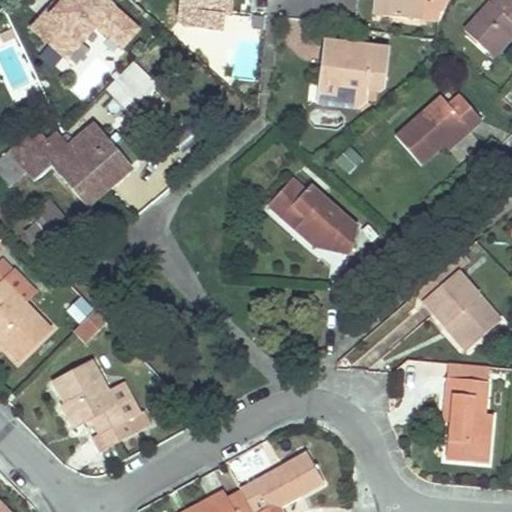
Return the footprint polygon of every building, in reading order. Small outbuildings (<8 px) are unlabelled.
[(23,0),(40,13),(27,29),(68,61),(92,29),(122,52),(143,25),(110,0),(23,0)] [(181,0),(181,12),(182,12),(221,16),(223,16),(224,0),(181,0)] [(384,0),(384,16),(421,20),(423,0),(384,0)] [(489,54),(500,43),(510,31),(509,30),(511,26),(511,0),(496,0),(492,6),(489,3),(464,31),(489,54)] [(180,26),(220,30),(221,16),(182,12),(180,26)] [(493,58),(511,37),(511,26),(509,30),(510,31),(500,43),(489,54),(493,58)] [(367,101),(367,96),(368,91),(380,93),(386,86),(391,51),(325,42),(320,84),(334,86),(340,91),(339,106),(359,109),(367,101)] [(21,43),(1,49),(9,73),(24,68),(20,55),(24,54),(21,43)] [(107,90),(119,102),(130,113),(157,86),(133,63),(107,90)] [(334,86),(320,84),(317,104),(339,106),(340,91),(334,86)] [(395,136),(408,151),(421,166),(444,146),(466,127),(470,132),(482,121),(459,95),(448,104),(441,96),(395,136)] [(470,132),(466,127),(444,146),(447,151),(470,132)] [(70,148),(106,190),(129,171),(127,168),(110,149),(93,128),(70,148)] [(0,162),(0,177),(1,179),(10,188),(28,173),(36,182),(53,167),(87,207),(106,190),(70,148),(57,134),(49,142),(41,134),(33,141),(28,137),(0,162)] [(110,149),(127,168),(135,160),(119,141),(110,149)] [(373,162),(361,174),(383,196),(395,184),(373,162)] [(355,226),(334,207),(318,204),(306,193),(292,181),(269,208),(314,248),(318,243),(334,248),(333,250),(332,252),(348,256),(355,226)] [(318,204),(334,207),(312,187),(306,193),(318,204)] [(36,246),(48,236),(59,225),(52,217),(58,211),(49,200),(26,220),(30,225),(34,221),(37,224),(26,233),(36,246)] [(59,225),(66,219),(58,211),(52,217),(59,225)] [(333,250),(334,248),(318,243),(314,248),(332,252),(333,250)] [(417,292),(425,300),(424,301),(446,327),(452,323),(473,346),(501,321),(458,271),(453,276),(445,267),(417,292)] [(19,361),(35,345),(51,330),(0,277),(0,342),(1,342),(19,361)] [(64,313),(76,326),(94,309),(82,296),(64,313)] [(86,344),(107,322),(94,310),(74,333),(86,344)] [(452,323),(446,327),(467,351),(473,346),(452,323)] [(99,452),(132,435),(124,421),(141,413),(124,381),(108,390),(92,361),(52,382),(65,405),(61,406),(73,429),(91,420),(98,433),(91,437),(99,452)] [(448,459),(468,461),(489,463),(493,414),(486,413),(488,382),(446,378),(443,414),(451,414),(451,421),(448,459)] [(152,425),(144,411),(141,413),(124,421),(132,435),(152,425)] [(240,490),(251,511),(281,511),(279,508),(324,484),(307,454),(240,490)] [(196,511),(235,511),(227,497),(224,490),(206,500),(209,505),(196,511)] [(251,511),(240,490),(227,497),(235,511),(251,511)] [(196,511),(209,505),(206,500),(184,511),(196,511)]
